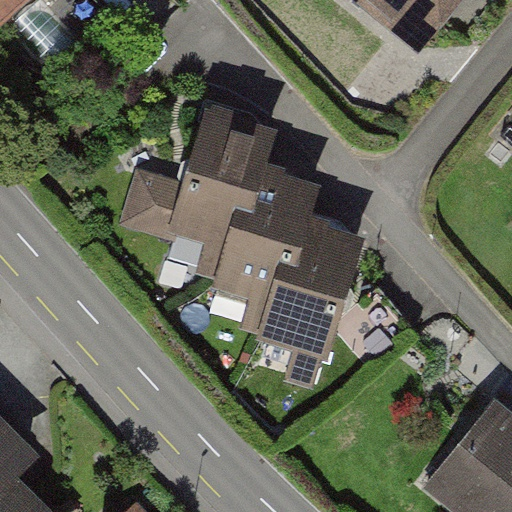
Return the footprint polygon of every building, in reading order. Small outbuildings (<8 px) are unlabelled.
[(0,0),(0,22),(24,0),(0,0)] [(456,0),(366,0),(421,44),(456,0)] [(267,139),(210,122),(189,192),(144,179),(131,219),(175,232),(178,224),(217,236),(208,266),(224,271),(222,280),(257,291),(246,327),(302,344),(291,380),(317,388),(361,243),(305,226),(316,192),(256,174),(267,139)] [(511,511),(511,416),(505,410),(436,494),(458,511),(511,511)] [(42,458),(0,416),(0,500),(21,479),(42,458)] [(52,511),(38,497),(21,479),(0,500),(0,511),(52,511)]
